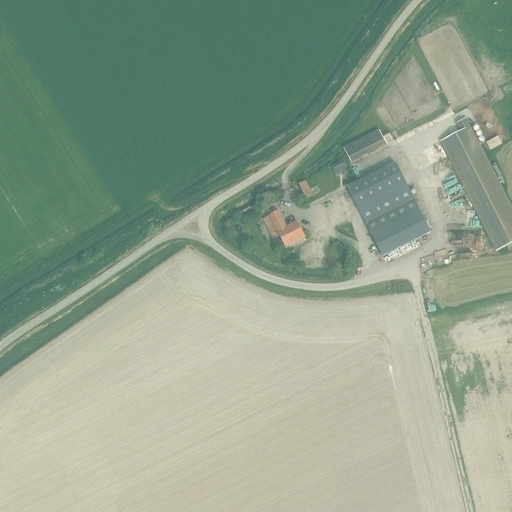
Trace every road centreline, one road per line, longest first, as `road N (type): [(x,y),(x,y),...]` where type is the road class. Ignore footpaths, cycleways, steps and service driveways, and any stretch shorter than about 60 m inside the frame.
road 1 (unclassified): [(209,207),(322,125),(416,0)]
road 2 (unclassified): [(0,346),(165,235)]
